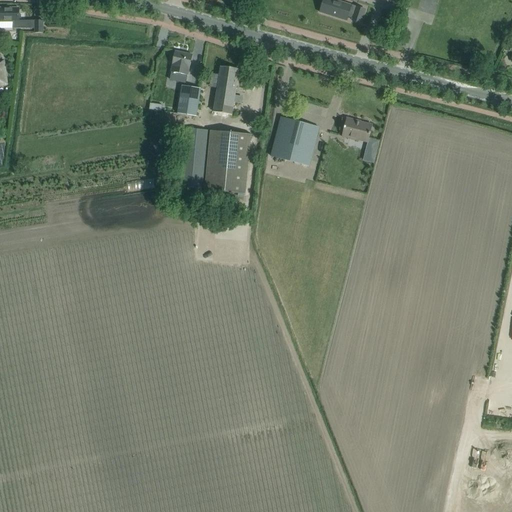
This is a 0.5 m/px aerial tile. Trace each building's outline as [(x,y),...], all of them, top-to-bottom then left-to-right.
[(323,0),(319,12),(346,21),(347,17),(350,18),(352,19),(351,21),(361,23),(365,10),(356,7),(354,11),(350,10),(351,6),(338,2),(338,0),(323,0)] [(457,0),(452,23),(469,28),(476,0),(457,0)] [(0,21),(13,21),(13,29),(35,29),(35,33),(43,33),(43,21),(19,21),(19,8),(0,8),(0,21)] [(175,51),(172,65),(171,72),(187,75),(192,55),(175,51)] [(220,67),(213,112),(232,115),(239,69),(220,67)] [(180,86),(176,113),(195,116),(200,89),(180,86)] [(319,128),(280,118),(270,157),(309,167),(319,128)] [(356,140),(367,143),(372,125),(360,122),(361,122),(346,118),(341,137),(356,141),(356,140)] [(178,187),(246,193),(252,134),(184,127),(178,187)]
